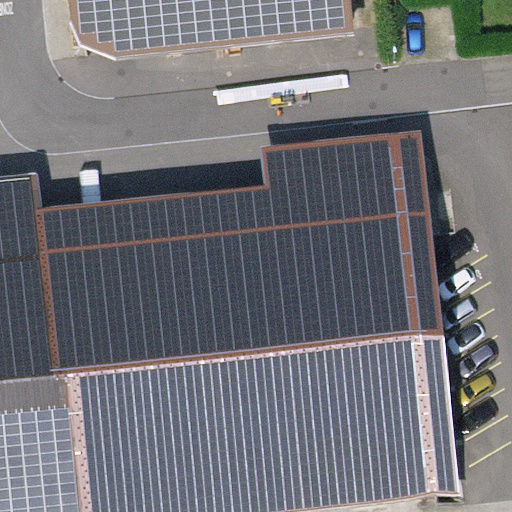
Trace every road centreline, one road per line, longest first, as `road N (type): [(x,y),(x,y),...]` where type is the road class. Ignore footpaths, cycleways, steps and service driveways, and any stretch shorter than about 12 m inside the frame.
road 1 (residential): [(26,135),(511,83)]
road 2 (residential): [(10,0),(26,135)]
